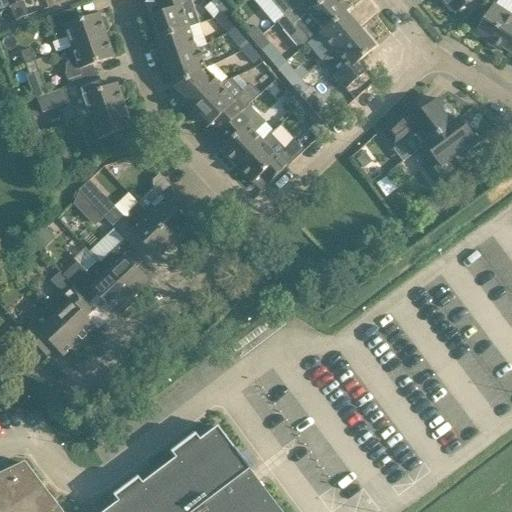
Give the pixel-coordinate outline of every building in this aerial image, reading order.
[(0,0),(0,9),(10,6),(7,0),(0,0)] [(7,0),(10,6),(12,11),(15,20),(28,16),(24,6),(22,0),(7,0)] [(149,16),(157,39),(189,28),(192,27),(199,24),(191,0),(155,0),(160,12),(149,16)] [(221,13),(227,19),(237,11),(226,0),(213,0),(212,2),(221,13)] [(270,0),(284,16),(303,0),(270,0)] [(319,33),(320,33),(349,9),(341,0),(321,0),(318,3),(315,0),(303,0),(284,16),(277,22),(300,50),(319,33)] [(445,0),(456,13),(470,0),(445,0)] [(511,16),(494,4),(485,18),(474,35),(491,46),(494,42),(511,53),(511,16)] [(262,29),(271,23),(261,8),(252,15),(262,29)] [(68,38),(72,48),(106,36),(105,33),(108,32),(110,29),(106,19),(103,17),(100,18),(99,14),(77,21),(73,9),(48,18),(56,42),(68,38)] [(320,33),(335,51),(360,29),(346,12),(349,9),(320,33)] [(221,13),(215,18),(225,30),(231,24),(227,19),(221,13)] [(246,34),(253,42),(263,34),(255,26),(246,34)] [(157,39),(165,60),(199,48),(192,27),(189,28),(157,39)] [(228,33),(240,49),(247,43),(234,28),(228,33)] [(360,29),(335,51),(325,60),(336,73),(334,76),(345,89),(368,70),(360,61),(376,48),(360,29)] [(263,34),(253,42),(262,52),(271,44),(263,34)] [(66,73),(70,87),(91,79),(97,77),(93,65),(114,58),(106,36),(72,48),(64,51),(68,63),(66,64),(66,73)] [(247,43),(240,49),(253,64),(260,58),(247,43)] [(165,60),(174,88),(206,69),(199,48),(165,60)] [(21,52),(25,64),(35,60),(31,49),(21,52)] [(25,64),(37,98),(47,94),(35,60),(25,64)] [(174,88),(195,109),(228,78),(214,64),(207,70),(206,69),(174,88)] [(278,71),(285,78),(293,71),(286,64),(278,71)] [(285,78),(292,87),(301,80),(293,71),(285,78)] [(219,118),(227,126),(249,105),(260,94),(250,84),(243,91),(231,79),(230,80),(228,78),(195,109),(196,111),(193,113),(201,121),(203,119),(210,126),(219,118)] [(67,88),(73,106),(78,122),(90,118),(124,106),(123,102),(127,100),(123,87),(118,88),(117,84),(95,91),(91,79),(70,87),(67,88)] [(301,80),(292,87),(300,97),(309,89),(301,80)] [(47,94),(37,98),(43,113),(65,106),(60,90),(47,94)] [(284,103),(293,113),(301,106),(292,96),(284,103)] [(422,147),(425,145),(456,121),(451,115),(453,112),(452,109),(450,106),(447,105),(444,106),(439,99),(414,117),(406,106),(380,131),(394,150),(413,135),(422,147)] [(220,149),(236,166),(263,141),(255,133),(266,123),(249,105),(227,126),(235,135),(220,149)] [(124,106),(90,118),(94,129),(83,133),(91,155),(115,147),(111,135),(132,128),(124,106)] [(301,106),(293,113),(301,122),(309,116),(301,106)] [(456,121),(425,145),(434,157),(421,167),(438,189),(461,172),(452,159),(476,141),(469,132),(470,129),(470,126),(468,124),(465,122),(462,123),(459,118),(456,121)] [(29,138),(30,138),(37,136),(32,122),(24,125),(28,135),(29,138)] [(318,139),(324,133),(316,124),(310,130),(318,139)] [(263,141),(236,166),(252,183),(260,176),(268,185),(305,151),(295,140),(285,149),(270,134),(263,141)] [(371,151),(381,144),(376,137),(366,144),(371,151)] [(57,154),(61,166),(71,162),(67,150),(57,154)] [(141,154),(135,160),(148,173),(153,168),(146,160),(141,154)] [(365,154),(357,160),(363,168),(371,162),(365,154)] [(131,160),(113,176),(116,179),(119,183),(137,166),(131,160)] [(154,187),(138,203),(177,245),(186,236),(184,234),(192,226),(179,212),(188,204),(160,174),(153,180),(154,187)] [(388,175),(376,184),(386,197),(398,188),(388,175)] [(90,181),(79,191),(105,218),(113,226),(123,216),(90,181)] [(79,191),(74,203),(96,226),(105,218),(79,191)] [(177,245),(138,203),(129,212),(128,223),(134,229),(132,231),(158,259),(166,251),(168,253),(177,245)] [(30,240),(38,248),(39,249),(42,252),(54,239),(52,237),(43,228),(42,227),(29,239),(30,240)] [(90,250),(100,261),(124,239),(114,228),(90,250)] [(125,241),(100,264),(132,298),(149,282),(137,268),(144,261),(127,243),(125,241)] [(60,271),(60,272),(89,303),(98,295),(116,314),(117,313),(121,315),(128,308),(126,304),(132,298),(100,264),(97,261),(86,272),(77,262),(64,275),(60,271)] [(62,293),(47,308),(55,316),(83,345),(91,337),(88,333),(95,326),(87,318),(96,309),(89,303),(60,272),(50,280),(62,293)] [(55,316),(47,308),(31,322),(33,325),(24,333),(46,356),(55,348),(63,357),(70,350),(74,353),(83,345),(55,316)] [(501,383),(483,393),(496,415),(511,406),(511,368),(510,364),(495,372),(501,383)] [(433,408),(437,415),(427,420),(447,454),(478,436),(455,395),(433,408)] [(61,511),(25,464),(0,475),(0,511),(279,511),(249,473),(251,471),(218,427),(201,441),(196,434),(171,452),(176,459),(143,484),(138,477),(114,496),(119,502),(106,511),(61,511)]
